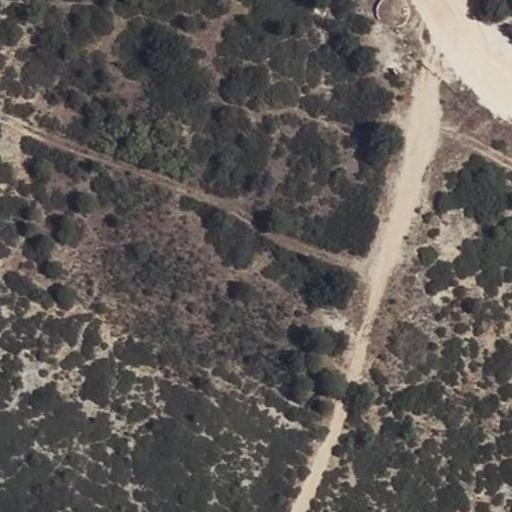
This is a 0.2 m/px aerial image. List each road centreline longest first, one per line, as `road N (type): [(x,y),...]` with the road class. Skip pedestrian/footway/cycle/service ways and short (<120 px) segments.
road 1 (track): [(297,511),(344,406),(428,111),(438,32),(421,0)]
road 2 (track): [(0,116),(230,205),(298,246),(384,273)]
